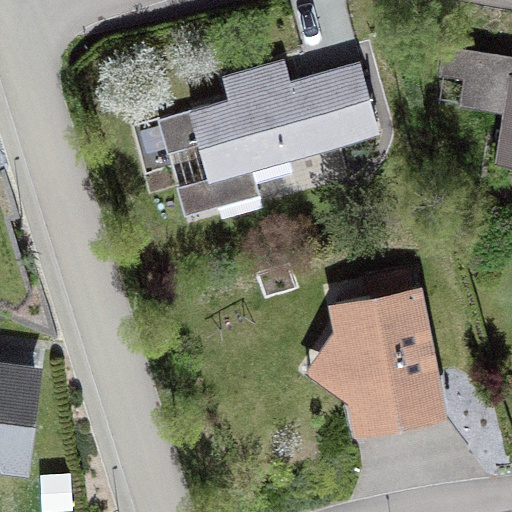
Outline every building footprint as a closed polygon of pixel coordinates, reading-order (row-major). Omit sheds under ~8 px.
[(511,49),(443,40),(440,68),(442,69),(439,97),(502,106),(496,155),(511,157),(511,49)] [(228,88),(189,99),(209,171),(177,180),(185,209),(261,187),(257,176),(295,165),(290,149),(380,124),(360,53),(290,73),(284,51),(222,69),(228,88)] [(347,389),(354,420),(447,401),(422,273),(411,275),(408,262),(366,270),(368,284),(328,292),(334,320),(304,363),(347,389)] [(0,462),(28,466),(42,357),(0,351),(0,462)] [(40,469),(41,506),(72,505),(71,468),(40,469)]
